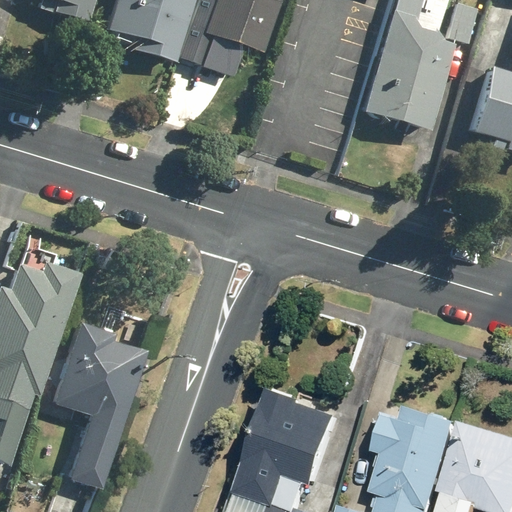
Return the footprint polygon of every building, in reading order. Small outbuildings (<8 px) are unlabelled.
[(47,0),(45,7),(87,20),(92,0),(47,0)] [(118,0),(109,31),(137,40),(135,48),(175,61),(194,0),(118,0)] [(281,1),(281,0),(218,0),(199,63),(236,75),(245,46),(266,52),(281,1)] [(467,46),(478,10),(457,4),(446,41),(448,41),(446,49),(432,45),(428,36),(412,32),(406,22),(388,16),(359,115),(376,120),(420,133),(440,68),(456,72),(464,45),(467,46)] [(511,151),(511,70),(494,65),(473,132),(495,138),(493,145),(511,151)] [(2,285),(0,289),(0,463),(11,467),(36,394),(42,396),(84,274),(47,261),(43,271),(20,263),(11,289),(2,285)] [(110,335),(73,323),(46,405),(83,417),(63,479),(93,489),(138,351),(108,341),(110,335)] [(297,511),(299,508),(309,483),(317,486),(342,416),(310,404),(311,401),(275,389),(239,493),(240,493),(233,511),(297,511)] [(426,511),(453,424),(404,409),(401,419),(385,414),(374,451),(383,453),(371,492),(378,493),(374,507),(376,508),(375,511),(426,511)] [(475,511),(477,509),(487,511),(511,511),(511,438),(462,423),(441,493),(446,494),(440,511),(475,511)]
